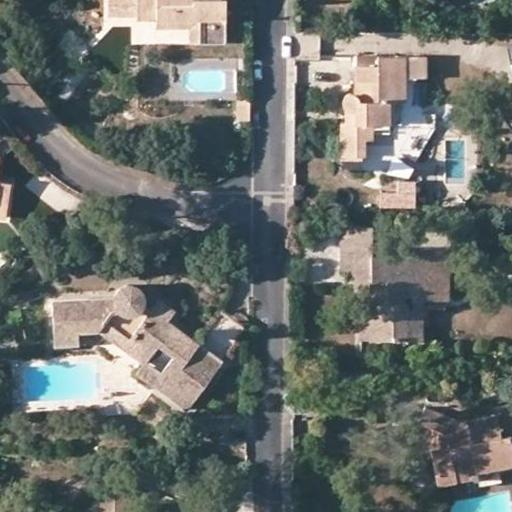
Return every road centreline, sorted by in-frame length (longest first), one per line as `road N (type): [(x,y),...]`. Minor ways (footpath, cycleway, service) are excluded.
road 1 (residential): [(0,79),(59,152),(103,179),(177,203),(270,214)]
road 2 (residential): [(270,511),(270,214)]
road 3 (residential): [(270,214),(272,0)]
